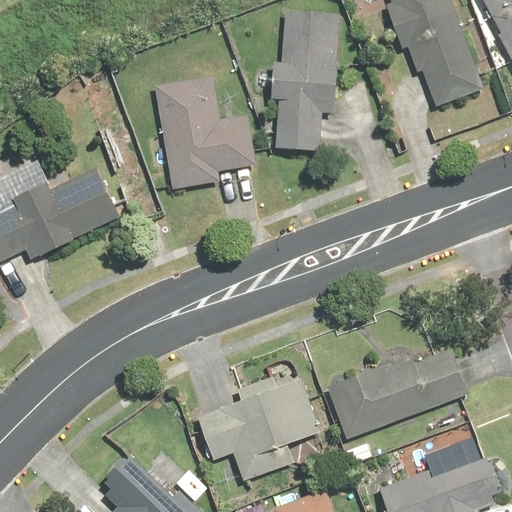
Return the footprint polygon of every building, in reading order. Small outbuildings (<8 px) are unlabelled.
[(450,0),(379,0),(426,115),(487,91),(450,0)] [(511,0),(472,0),(511,73),(511,0)] [(278,108),(274,159),(319,162),(322,120),(339,121),(346,17),(286,13),(283,68),(275,67),(272,108),(278,108)] [(214,82),(154,90),(168,195),(222,187),(220,174),(253,170),(245,116),(219,119),(214,82)] [(100,173),(0,212),(0,263),(24,254),(30,269),(123,231),(100,173)] [(456,355),(328,393),(343,442),(471,404),(456,355)] [(240,403),(197,418),(213,464),(230,458),(240,486),(328,456),(303,382),(285,388),(280,376),(236,391),(240,403)] [(142,431),(128,444),(150,467),(164,454),(142,431)] [(428,473),(378,491),(385,511),(483,511),(503,504),(485,453),(465,460),(462,451),(425,464),(428,473)] [(202,511),(168,479),(163,485),(133,455),(98,492),(118,511),(117,511),(202,511)] [(333,511),(327,492),(275,511),(333,511)]
